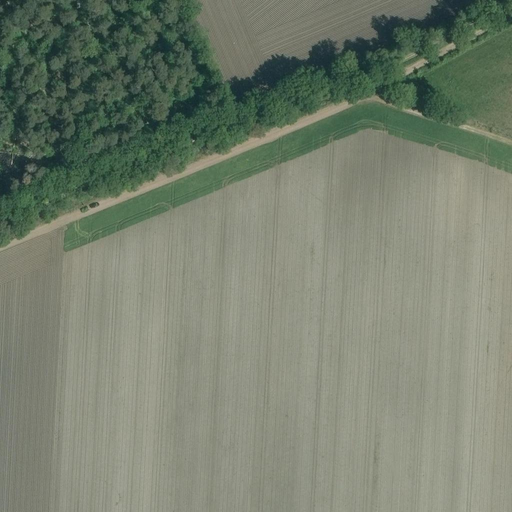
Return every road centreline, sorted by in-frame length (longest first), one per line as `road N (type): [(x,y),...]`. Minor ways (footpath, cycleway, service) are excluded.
road 1 (track): [(0,246),(372,90)]
road 2 (track): [(372,90),(511,14)]
road 3 (track): [(372,90),(404,109),(511,143)]
